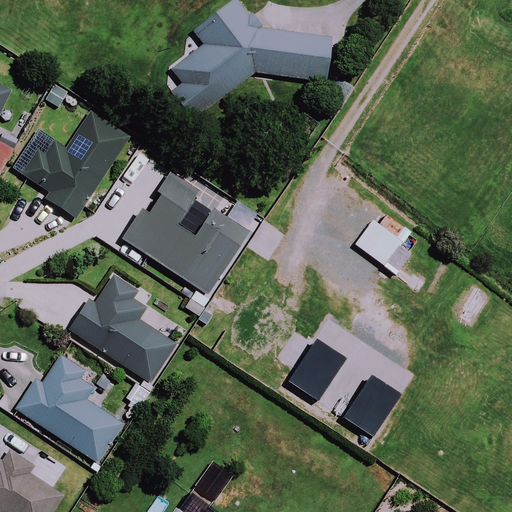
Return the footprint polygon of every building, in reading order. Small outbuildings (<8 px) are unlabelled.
[(260,34),(235,1),(210,20),(191,35),(200,47),(169,70),(181,86),(171,94),(191,121),(253,74),(323,83),(328,42),(260,34)] [(0,111),(8,92),(0,88),(0,111)] [(128,141),(90,114),(63,152),(53,144),(44,157),(36,152),(19,176),(49,198),(46,201),(72,220),(128,141)] [(0,171),(13,150),(0,142),(0,171)] [(193,201),(196,196),(170,179),(146,216),(141,213),(122,243),(193,289),(181,307),(200,319),(251,239),(246,236),(245,235),(211,213),(208,212),(193,201)] [(256,276),(238,264),(215,299),(234,311),(256,276)] [(136,296),(111,279),(94,306),(87,302),(67,333),(148,386),(174,347),(137,323),(144,311),(131,303),(136,296)] [(313,341),(285,382),(312,400),(340,360),(313,341)] [(82,374),(59,359),(41,387),(33,382),(14,411),(96,464),(120,426),(83,402),(90,391),(77,382),(82,374)] [(367,378),(340,418),(368,437),(395,397),(367,378)] [(32,469),(4,451),(0,458),(0,511),(49,511),(59,496),(28,476),(32,469)]
